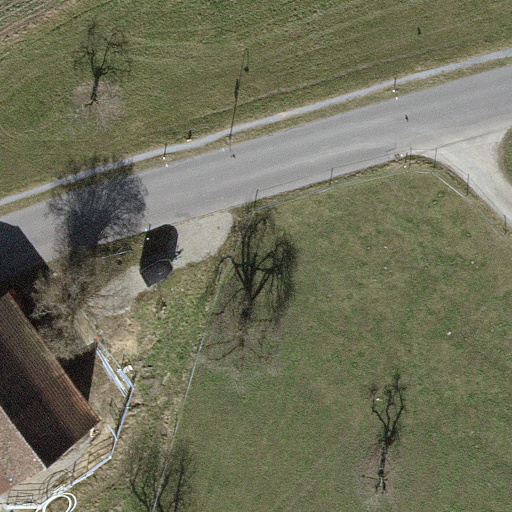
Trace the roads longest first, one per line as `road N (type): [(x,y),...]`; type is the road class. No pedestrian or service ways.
road 1 (tertiary): [(0,250),(511,93)]
road 2 (track): [(511,202),(429,114)]
